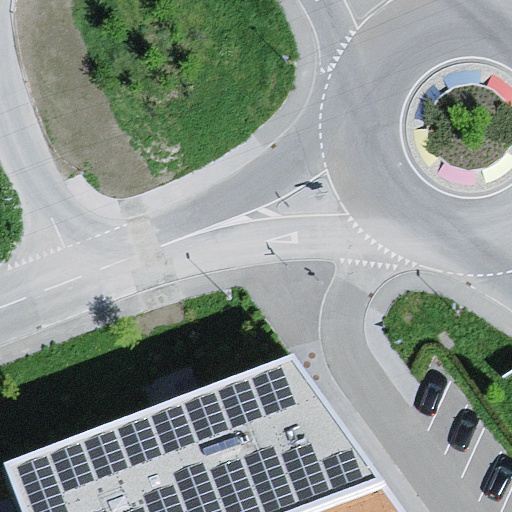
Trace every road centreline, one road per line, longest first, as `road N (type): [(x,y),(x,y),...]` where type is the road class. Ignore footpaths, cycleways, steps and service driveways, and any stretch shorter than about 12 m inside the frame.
road 1 (unclassified): [(198,232),(336,225),(430,235)]
road 2 (unclassified): [(198,232),(282,176),(357,105)]
road 3 (unclassified): [(78,277),(4,125),(0,93)]
road 4 (tertiary): [(485,6),(434,12),(400,31),(374,60),(359,96)]
road 5 (tertiary): [(357,105),(365,173),(387,205),(430,235)]
road 6 (unclassified): [(78,277),(198,232)]
